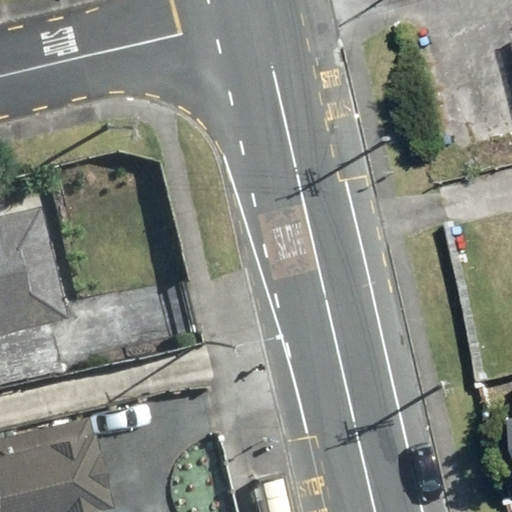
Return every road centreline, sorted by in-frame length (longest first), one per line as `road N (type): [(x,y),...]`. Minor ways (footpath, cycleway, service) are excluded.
road 1 (secondary): [(373,511),(258,17)]
road 2 (residential): [(0,74),(258,17)]
